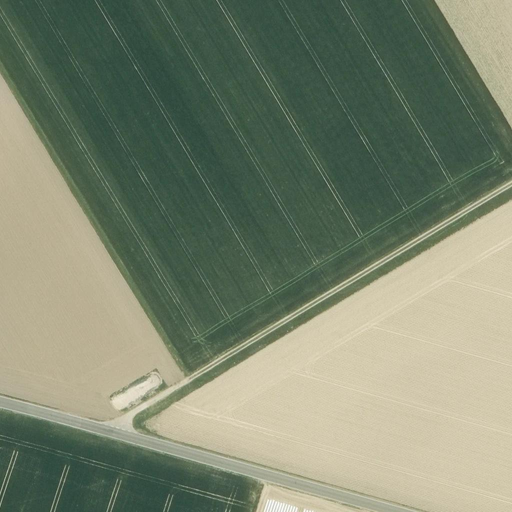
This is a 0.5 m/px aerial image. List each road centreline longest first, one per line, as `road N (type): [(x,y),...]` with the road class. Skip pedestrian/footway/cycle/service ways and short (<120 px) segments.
road 1 (track): [(511,183),(127,416),(121,435)]
road 2 (tertiary): [(393,511),(0,403)]
road 3 (track): [(0,68),(187,379)]
